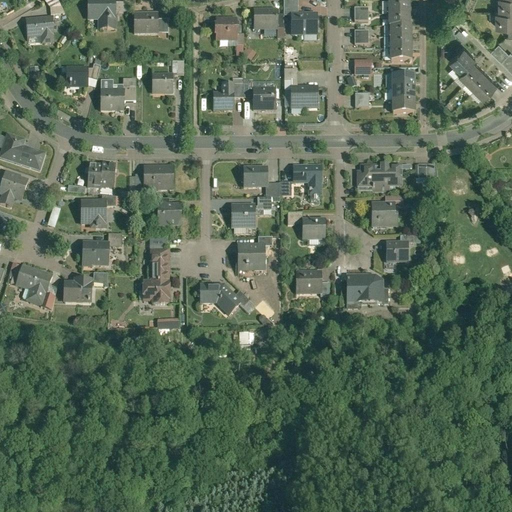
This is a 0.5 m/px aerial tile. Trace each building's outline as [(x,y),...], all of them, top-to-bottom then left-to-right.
[(57,0),(49,0),(45,2),(52,18),(63,13),(57,0)] [(281,19),(288,19),(288,16),(296,16),(296,0),(281,0),(281,18),(281,19)] [(511,0),(495,0),(495,14),(493,14),(493,30),(506,30),(511,29),(511,0)] [(113,6),(113,1),(85,1),(85,24),(96,24),(96,35),(114,35),(114,16),(113,6)] [(319,5),(318,13),(326,15),(328,7),(319,5)] [(113,6),(114,16),(126,16),(126,6),(113,6)] [(385,29),(387,29),(387,66),(409,66),(409,29),(407,29),(407,6),(385,6),(385,29)] [(281,19),(281,18),(278,18),(278,11),(251,12),(251,21),(251,31),(251,33),(281,32),(281,19)] [(366,11),(352,11),(352,25),(366,25),(366,11)] [(315,40),(315,15),(296,16),(288,16),(288,19),(289,41),(315,40)] [(156,16),(132,16),(132,37),(156,37),(156,36),(156,23),(156,16)] [(55,45),(53,19),(26,20),(27,40),(42,39),(42,46),(55,45)] [(235,38),(235,22),(213,22),(213,45),(234,45),(235,45),(235,38)] [(156,23),(156,36),(165,36),(165,23),(156,23)] [(366,34),(352,34),(352,48),(366,48),(366,34)] [(496,46),(487,55),(511,78),(511,76),(511,57),(508,53),(506,55),(496,46)] [(446,63),(458,75),(455,78),(479,101),(494,85),(470,62),(473,60),(460,48),(446,63)] [(249,64),(254,57),(247,51),(245,54),(244,53),(241,56),(242,58),(241,59),(249,64)] [(170,78),(170,79),(180,79),(180,65),(170,65),(170,78)] [(369,81),(369,65),(352,65),(352,81),(369,81)] [(91,72),(85,72),(85,90),(93,92),(99,70),(98,70),(92,68),(91,72)] [(64,91),(85,91),(85,90),(85,72),(85,69),(75,69),(75,70),(64,70),(64,91)] [(289,90),(295,90),(295,73),(282,73),(282,85),(289,85),(289,90)] [(151,98),(170,98),(170,79),(170,78),(151,78),(151,98)] [(413,117),(412,80),(383,80),(383,91),(389,91),(389,117),(413,117)] [(121,92),(121,106),(134,106),(134,83),(121,83),(121,92)] [(231,102),(242,102),(242,83),(231,83),(231,87),(231,102)] [(251,115),(273,115),(273,93),(261,93),(261,87),(251,87),(251,88),(249,88),(249,86),(247,86),(247,83),(242,83),(242,102),(251,102),(251,115)] [(231,102),(231,87),(221,87),(221,96),(211,96),(211,115),(231,114),(231,102)] [(316,113),(316,89),(295,90),(289,90),(289,114),(316,113)] [(98,115),(121,115),(121,106),(121,92),(98,92),(98,115)] [(366,111),(366,98),(353,98),(353,111),(366,111)] [(0,147),(0,161),(37,174),(43,156),(21,149),(23,141),(4,135),(0,147)] [(98,190),(111,191),(112,167),(99,167),(86,167),(85,191),(98,191),(98,190)] [(171,168),(141,167),(141,178),(140,191),(140,192),(170,193),(171,168)] [(389,167),(358,167),(358,174),(355,174),(355,190),(372,190),(372,195),(389,195),(389,190),(398,190),(398,170),(389,170),(389,167)] [(425,168),(416,169),(416,183),(425,183),(425,168)] [(263,191),(266,191),(266,187),(266,169),(241,170),(242,191),(263,191)] [(292,169),(292,186),(307,186),(307,198),(319,198),(319,186),(320,186),(320,169),(292,169)] [(18,204),(25,182),(18,180),(19,177),(3,172),(0,180),(0,209),(10,212),(13,202),(18,204)] [(140,191),(141,178),(133,177),(133,180),(133,191),(140,191)] [(277,185),(277,187),(277,200),(289,200),(289,185),(277,185)] [(263,191),(264,200),(269,200),(277,200),(277,187),(266,187),(266,191),(263,191)] [(83,197),(83,189),(66,188),(65,195),(83,197)] [(99,199),(99,203),(105,203),(105,210),(112,210),(112,199),(99,199)] [(256,209),(253,209),(253,212),(269,212),(269,200),(264,200),(256,200),(256,209)] [(99,203),(79,202),(78,228),(87,228),(87,233),(104,234),(105,210),(105,203),(99,203)] [(157,229),(179,229),(179,204),(168,205),(168,207),(157,207),(157,229)] [(369,232),(395,231),(395,215),(393,215),(393,206),(383,206),(369,206),(369,232)] [(229,231),(253,230),(253,212),(253,209),(253,207),(229,207),(229,231)] [(324,243),(324,221),(300,222),(300,246),(320,245),(320,243),(324,243)] [(256,240),(256,247),(263,247),(263,249),(271,248),(271,240),(256,240)] [(80,268),(106,269),(107,244),(80,244),(80,268)] [(399,245),(384,245),(384,267),(407,267),(407,247),(407,245),(399,245)] [(235,275),(263,275),(263,249),(263,247),(256,247),(235,247),(235,275)] [(168,306),(167,252),(148,252),(149,282),(139,282),(140,303),(149,303),(149,307),(168,306)] [(11,274),(17,276),(19,268),(14,266),(11,274)] [(50,278),(19,268),(17,276),(12,289),(27,294),(24,305),(41,310),(42,306),(44,300),(43,299),(46,288),(50,278)] [(320,286),(319,273),(294,273),(294,297),(319,296),(320,296),(320,286)] [(90,282),(90,285),(104,287),(105,277),(90,277),(90,282)] [(373,278),(345,277),(344,307),(381,307),(381,283),(373,278)] [(61,306),(89,307),(90,285),(90,282),(70,281),(70,285),(61,284),(61,306)] [(234,297),(223,286),(198,286),(198,306),(214,307),(226,318),(239,306),(241,304),(234,297)] [(44,300),(42,306),(50,308),(55,291),(46,288),(43,299),(44,300)] [(238,294),(234,297),(241,304),(239,306),(242,309),(248,304),(238,294)] [(179,328),(178,318),(157,319),(158,329),(179,328)] [(249,351),(249,332),(239,332),(239,351),(249,351)]
